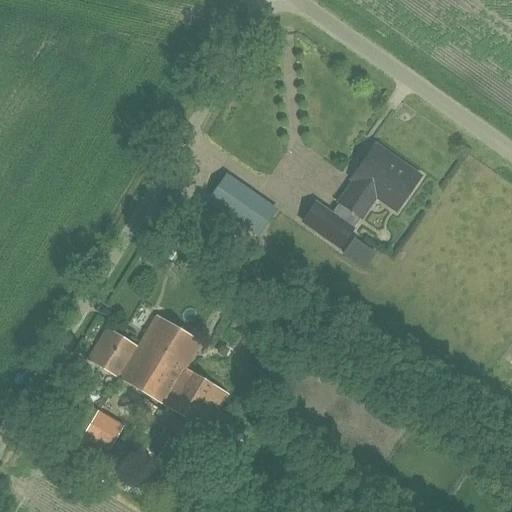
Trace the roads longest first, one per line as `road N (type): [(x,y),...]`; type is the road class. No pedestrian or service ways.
road 1 (unclassified): [(0,441),(264,0)]
road 2 (unclassified): [(511,151),(297,0)]
